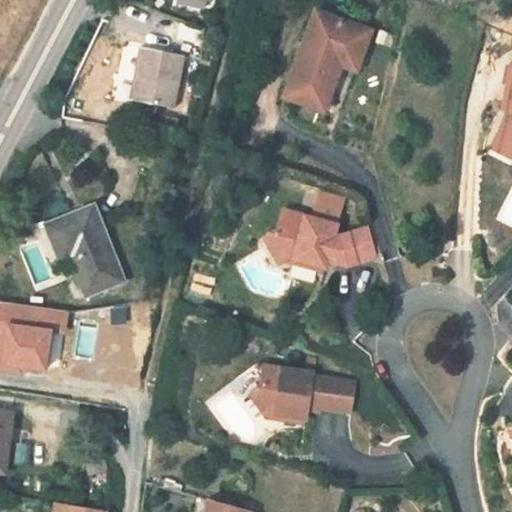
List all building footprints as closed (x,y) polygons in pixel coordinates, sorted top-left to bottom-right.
[(380,46),(324,26),(293,112),(334,126),(349,81),(353,70),(370,76),(380,46)] [(135,102),(138,103),(137,112),(174,116),(180,65),(140,60),(135,102)] [(370,76),(353,70),(349,81),(366,88),(370,76)] [(319,237),(343,243),(350,217),(326,211),(319,237)] [(142,293),(108,221),(65,241),(82,276),(86,274),(104,312),(142,293)] [(385,276),(377,246),(348,254),(341,253),(343,243),(319,237),(290,229),(285,250),(273,256),(288,283),(298,278),(333,286),(334,280),(355,284),(385,276)] [(59,244),(76,279),(82,276),(65,241),(59,244)] [(0,345),(10,347),(6,377),(36,381),(37,375),(61,378),(66,340),(54,339),(57,318),(0,310),(0,345)] [(54,339),(66,340),(78,342),(81,321),(57,318),(54,339)] [(323,389),(274,380),(269,405),(260,412),(273,431),(283,423),(297,426),(295,433),(315,436),(317,422),(358,429),(363,400),(323,392),(323,389)] [(0,419),(0,482),(19,486),(29,424),(0,419)]
